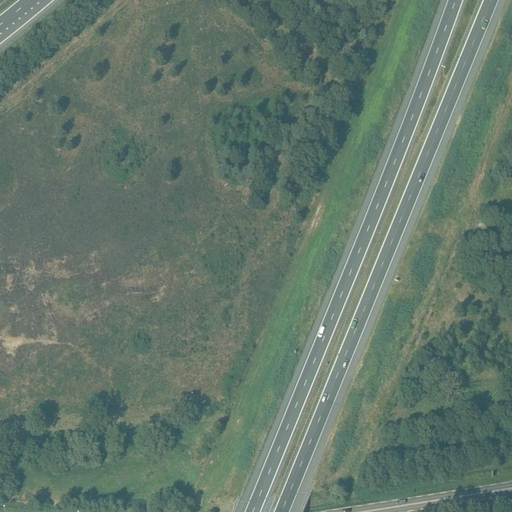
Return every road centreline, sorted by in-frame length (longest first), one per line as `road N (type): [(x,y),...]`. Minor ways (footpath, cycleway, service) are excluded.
road 1 (motorway): [(281,511),(491,0)]
road 2 (motorway): [(452,0),(252,511)]
road 3 (primary): [(511,489),(358,511)]
